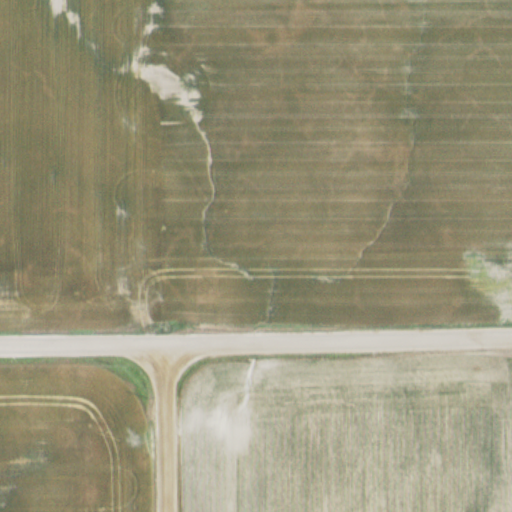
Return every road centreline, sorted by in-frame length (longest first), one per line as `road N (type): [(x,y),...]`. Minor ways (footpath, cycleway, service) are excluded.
road 1 (residential): [(0,348),(511,341)]
road 2 (residential): [(167,511),(166,348)]
